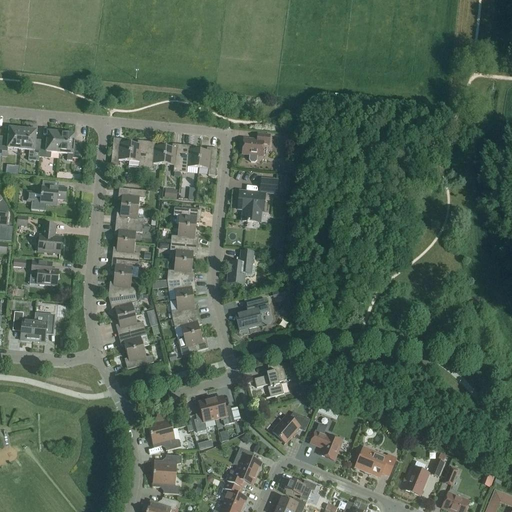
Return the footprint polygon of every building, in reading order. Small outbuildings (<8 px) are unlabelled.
[(2,137),(2,139),(1,152),(7,152),(7,149),(20,150),(22,130),(9,129),(8,138),(2,137)] [(39,158),(41,141),(35,140),(36,132),(22,130),(20,150),(29,151),(28,161),(38,162),(39,158)] [(50,153),(59,154),(61,134),(47,133),(46,142),(41,141),(39,158),(49,159),(50,153)] [(74,135),(61,134),(59,154),(72,155),(71,159),(78,159),(79,145),(73,144),(74,135)] [(283,134),(283,141),(293,142),(293,135),(283,134)] [(268,145),(269,136),(257,135),(257,141),(243,139),(242,155),(249,155),(248,160),(250,163),(254,163),(257,161),(257,156),(261,157),(263,144),(268,145)] [(128,162),(130,145),(123,144),(124,140),(113,139),(110,166),(117,167),(118,161),(128,162)] [(138,169),(145,170),(148,143),(137,142),(137,145),(130,145),(128,162),(139,163),(138,169)] [(148,143),(145,170),(152,171),(153,165),(163,166),(165,148),(158,147),(158,144),(148,143)] [(165,148),(163,166),(173,167),(173,173),(180,173),(182,146),(172,145),(172,149),(165,148)] [(198,169),(199,151),(193,151),(193,147),(182,146),(180,173),(187,174),(187,168),(198,169)] [(199,151),(198,169),(208,170),(207,176),(215,177),(217,150),(207,149),(206,152),(199,151)] [(239,192),(237,209),(243,210),(241,222),(247,223),(249,223),(260,224),(261,213),(263,213),(265,194),(276,195),(277,182),(261,180),(260,193),(260,194),(239,192)] [(42,182),(41,193),(26,192),(24,203),(31,204),(30,211),(45,212),(45,205),(56,206),(56,200),(65,201),(66,189),(57,188),(57,189),(54,189),(55,183),(42,182)] [(120,207),(138,209),(139,199),(145,199),(146,192),(118,189),(117,200),(121,201),(120,207)] [(115,224),(142,227),(143,220),(137,219),(138,209),(120,207),(120,214),(116,214),(115,224)] [(178,227),(195,229),(196,222),(200,222),(201,211),(174,209),(173,216),(179,216),(178,227)] [(17,218),(16,226),(26,227),(27,219),(17,218)] [(141,234),(142,227),(115,224),(114,235),(118,235),(117,242),(134,244),(135,233),(141,234)] [(38,252),(59,254),(61,239),(54,238),(55,226),(43,225),(42,237),(39,236),(38,252)] [(170,244),(197,246),(198,236),(195,235),(195,229),(178,227),(177,237),(171,237),(170,244)] [(112,259),(139,262),(139,255),(133,254),(134,244),(117,242),(116,249),(113,248),(112,259)] [(174,262),(192,263),(193,257),(196,257),(197,246),(170,244),(169,251),(175,251),(174,262)] [(243,286),(244,277),(250,278),(254,275),(255,266),(252,266),(253,254),(240,252),(239,264),(229,263),(227,284),(243,286)] [(138,269),(139,262),(112,259),(111,269),(114,270),(113,277),(131,278),(132,268),(138,269)] [(13,260),(12,270),(24,271),(25,261),(13,260)] [(32,262),(30,285),(36,286),(36,285),(38,285),(39,286),(43,287),(44,285),(56,287),(58,272),(52,271),(52,264),(32,262)] [(166,282),(194,281),(195,270),(191,270),(192,263),(174,262),(173,272),(167,271),(166,282)] [(131,278),(113,277),(113,283),(109,283),(108,298),(135,296),(136,289),(130,289),(131,278)] [(174,291),(175,301),(193,299),(192,292),(195,291),(194,281),(166,282),(167,289),(168,292),(174,291)] [(153,282),(152,291),(167,289),(166,282),(153,282)] [(137,303),(135,296),(108,298),(112,313),(115,312),(117,319),(134,315),(131,304),(137,303)] [(193,299),(175,301),(177,312),(171,312),(172,321),(199,315),(197,305),(194,305),(193,299)] [(239,332),(261,326),(259,320),(261,319),(262,317),(261,314),(268,312),(265,300),(251,303),(253,310),(235,315),(239,332)] [(32,342),(34,322),(22,321),(23,314),(14,313),(12,328),(19,329),(20,329),(21,330),(20,341),(32,342)] [(118,337),(144,330),(142,323),(136,325),(134,315),(117,319),(119,326),(115,326),(118,337)] [(180,328),(182,338),(200,333),(198,327),(201,326),(199,315),(172,321),(174,329),(180,328)] [(41,322),(34,322),(32,342),(44,343),(45,333),(47,331),(52,332),(54,317),(42,316),(41,322)] [(172,324),(157,325),(158,335),(173,334),(172,324)] [(126,353),(143,348),(140,338),(146,337),(144,330),(118,337),(120,347),(124,346),(126,353)] [(200,333),(182,338),(185,348),(179,349),(181,356),(207,349),(205,339),(201,340),(200,333)] [(145,358),(143,348),(126,353),(127,359),(124,360),(127,371),(153,364),(151,357),(145,358)] [(266,400),(283,395),(281,385),(279,385),(278,383),(285,381),(281,363),(267,367),(269,376),(254,380),(256,389),(269,386),(270,388),(267,388),(270,398),(266,399),(266,400)] [(215,420),(220,419),(221,421),(222,421),(224,426),(234,423),(230,409),(225,410),(221,398),(210,401),(215,420)] [(215,420),(210,401),(198,404),(201,416),(195,418),(196,420),(193,421),(196,433),(206,431),(204,423),(215,420)] [(327,411),(329,407),(321,404),(315,419),(325,423),(327,417),(326,417),(328,411),(327,411)] [(146,423),(150,436),(172,431),(169,420),(174,417),(172,409),(155,413),(157,420),(146,423)] [(289,418),(286,416),(281,422),(282,423),(273,434),(285,444),(298,429),(298,430),(304,433),(309,420),(293,414),(289,418)] [(326,437),(322,436),(325,428),(319,425),(316,433),(315,433),(310,445),(318,448),(319,447),(322,448),(319,456),(334,462),(342,442),(327,436),(326,437)] [(172,431),(150,436),(153,449),(164,447),(165,452),(180,448),(178,441),(174,441),(172,431)] [(238,467),(256,475),(261,464),(249,459),(251,454),(239,449),(237,454),(242,456),(238,467)] [(388,477),(396,458),(395,458),(395,459),(388,456),(387,459),(363,449),(360,456),(359,455),(358,458),(359,458),(355,468),(379,478),(381,474),(388,477)] [(153,475),(175,476),(176,466),(180,465),(181,457),(165,456),(165,462),(154,461),(153,475)] [(437,478),(443,463),(436,460),(430,475),(437,478)] [(419,497),(428,474),(423,472),(425,467),(416,463),(404,491),(419,497)] [(238,467),(235,473),(230,471),(226,482),(242,489),(244,483),(252,486),(256,475),(238,467)] [(444,484),(451,487),(457,472),(450,469),(444,484)] [(175,476),(153,475),(152,488),(163,489),(162,495),(178,496),(179,488),(175,487),(175,476)] [(497,477),(494,483),(500,486),(503,480),(497,477)] [(284,491),(299,497),(299,498),(307,501),(311,491),(314,492),(316,486),(304,481),(302,487),(288,481),(284,491)] [(226,496),(223,503),(242,510),(247,499),(239,496),(241,490),(225,484),(223,489),(221,494),(226,496)] [(511,511),(511,499),(494,492),(486,511),(511,511)] [(465,511),(469,503),(447,494),(441,509),(449,511),(465,511)] [(149,501),(146,511),(178,511),(175,510),(177,503),(162,499),(160,504),(149,501)] [(280,499),(277,508),(286,511),(302,511),(305,504),(293,499),(292,503),(280,499)] [(223,503),(219,511),(214,511),(213,511),(241,511),(242,510),(223,503)]
